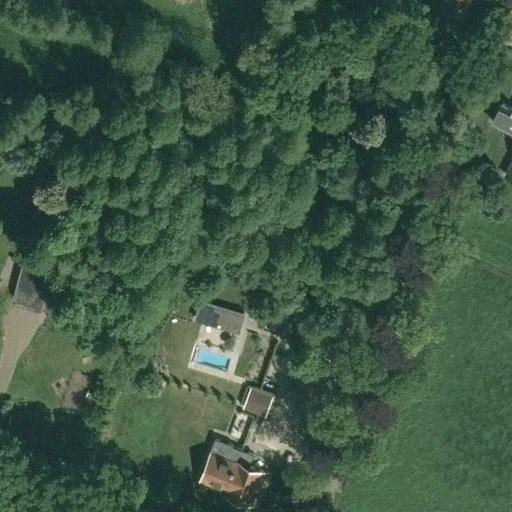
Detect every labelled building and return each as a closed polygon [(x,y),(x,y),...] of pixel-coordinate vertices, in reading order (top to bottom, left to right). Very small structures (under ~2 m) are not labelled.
[(444,0),(433,32),(456,40),(469,0),(444,0)] [(511,162),(506,175),(511,177),(511,107),(502,102),(492,121),(511,130),(511,162)] [(14,302),(39,308),(45,284),(20,278),(14,302)] [(202,320),(208,301),(201,299),(196,318),(202,320)] [(331,363),(308,354),(295,389),(318,397),(331,363)] [(244,406),(255,410),(261,393),(250,389),(244,406)] [(233,445),(216,438),(200,480),(226,490),(225,494),(251,504),(264,471),(248,465),(253,453),(233,446),(233,445)]
